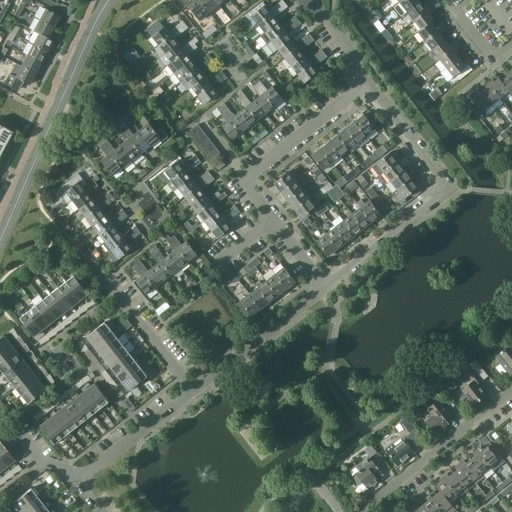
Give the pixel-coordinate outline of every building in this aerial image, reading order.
[(188,5),(199,20),(209,12),(199,0),(192,0),(193,1),(188,5)] [(199,0),(209,12),(218,5),(214,0),(199,0)] [(259,25),(258,24),(285,3),(282,0),(281,0),(269,10),(265,5),(263,2),(245,15),(253,26),(252,26),(254,29),(259,25)] [(402,0),(398,4),(399,5),(400,4),(406,12),(419,1),(418,0),(402,0)] [(22,10),(26,3),(21,1),(18,8),(22,10)] [(50,5),(57,9),(60,5),(52,1),(50,5)] [(424,7),(419,1),(406,12),(412,19),(411,21),(412,22),(433,5),(430,2),(424,7)] [(265,32),(278,22),(275,17),(288,7),(285,3),(258,24),(259,25),(265,32)] [(0,12),(4,14),(8,7),(4,4),(0,12)] [(420,29),(434,19),(430,14),(436,9),(433,5),(412,22),(413,23),(414,22),(420,29)] [(375,7),(370,11),(374,16),(379,12),(375,7)] [(22,10),(18,8),(14,15),(18,17),(22,10)] [(44,8),(38,19),(53,27),(59,16),(44,8)] [(282,27),(278,22),(265,32),(260,36),(267,45),(271,41),(285,30),(298,20),(295,16),(282,27)] [(47,38),(53,27),(38,19),(32,30),(52,41),(52,40),(47,38)] [(434,19),(420,29),(417,32),(423,40),(422,41),(423,42),(444,26),(441,22),(435,27),(431,22),(434,19)] [(169,31),(165,26),(152,36),(159,45),(172,35),(185,24),(183,20),(169,31)] [(298,20),(285,30),(271,41),(278,49),(291,38),(288,34),(301,23),(298,20)] [(185,24),(172,35),(159,45),(165,53),(178,43),(175,38),(188,28),(185,24)] [(15,25),(11,32),(15,35),(19,28),(15,25)] [(213,25),(202,33),(206,38),(217,30),(213,25)] [(395,26),(389,31),(393,37),(399,32),(395,26)] [(432,50),(445,40),(441,34),(447,29),(444,26),(423,42),(424,43),(425,42),(432,50)] [(46,52),(52,41),(32,30),(37,33),(32,44),(46,52)] [(15,35),(11,32),(7,40),(11,42),(15,35)] [(295,43),(291,38),(278,49),(284,57),(298,47),(311,37),(308,33),(295,43)] [(172,62),(185,51),(195,44),(198,41),(195,37),(182,48),(178,43),(165,53),(160,57),(167,65),(172,62)] [(304,55),(301,51),(314,40),(311,37),(298,47),(284,57),(291,66),(304,55)] [(393,37),(388,41),(391,45),(396,41),(393,37)] [(437,60),(458,44),(455,40),(449,45),(445,40),(432,50),(438,57),(436,59),(437,60)] [(40,62),(46,52),(32,44),(26,54),(40,62)] [(174,74),(192,60),(188,55),(197,47),(195,44),(185,51),(172,62),(167,65),(174,74)] [(461,48),(458,44),(437,60),(438,61),(440,60),(446,68),(459,57),(455,53),(461,48)] [(249,46),(245,48),(251,57),(255,54),(249,46)] [(321,49),(308,60),(304,55),(291,66),(298,74),(324,53),(321,49)] [(130,66),(136,61),(129,51),(123,56),(130,66)] [(263,61),(257,53),(253,57),(259,64),(261,62),(263,61)] [(318,72),(314,67),(327,57),(324,53),(298,74),(304,83),(318,72)] [(34,73),(40,62),(26,54),(20,65),(34,73)] [(405,57),(403,59),(407,63),(412,60),(408,55),(405,57)] [(174,74),(180,82),(208,60),(207,59),(205,57),(195,64),(192,60),(174,74)] [(451,78),(453,77),(472,62),(469,58),(463,63),(459,57),(446,68),(452,76),(450,77),(451,78)] [(191,87),(205,76),(201,72),(211,64),(208,60),(180,82),(187,90),(191,87)] [(259,64),(258,65),(261,68),(267,63),(264,60),(263,61),(261,62),(259,64)] [(28,85),(34,73),(20,65),(14,76),(9,74),(4,84),(16,90),(21,81),(28,85)] [(151,78),(147,72),(141,77),(146,82),(151,78)] [(499,78),(511,94),(511,93),(511,76),(508,72),(505,75),(506,77),(501,81),(499,78)] [(218,73),(208,81),(205,76),(191,87),(198,95),(221,77),(218,73)] [(218,93),(214,88),(224,81),(221,77),(198,95),(205,104),(218,93)] [(492,80),(488,83),(500,98),(509,91),(511,95),(511,94),(499,78),(493,82),(492,80)] [(257,83),(275,106),(283,99),(273,86),(267,90),(260,81),(257,83)] [(255,99),(266,113),(275,106),(257,83),(253,86),(260,96),(255,99)] [(491,105),(500,98),(488,83),(485,86),(486,88),(481,92),(491,105)] [(161,92),(158,87),(152,92),(156,96),(161,92)] [(437,88),(429,94),(434,100),(442,94),(437,88)] [(240,96),(258,119),(266,113),(255,99),(251,103),(241,90),(237,93),(240,96)] [(491,105),(481,92),(476,96),(474,94),(470,97),(477,106),(473,109),(481,120),(487,116),(485,113),(485,110),(491,105)] [(239,112),(249,126),(258,119),(240,96),(236,99),(243,109),(239,112)] [(220,106),(223,110),(241,133),(249,126),(239,112),(234,116),(224,103),(220,106)] [(241,133),(223,110),(220,106),(217,108),(227,122),(222,126),(232,139),(241,133)] [(139,131),(151,145),(160,138),(162,141),(168,137),(161,128),(156,132),(149,123),(141,113),(137,117),(144,127),(139,131)] [(355,121),(366,137),(375,130),(363,115),(355,121)] [(366,137),(355,121),(346,128),(358,143),(366,137)] [(0,166),(0,152),(11,132),(12,131),(0,124),(0,171),(2,167),(0,166)] [(192,137),(202,130),(198,124),(188,132),(192,137)] [(122,129),(141,153),(151,145),(139,131),(133,135),(126,125),(122,129)] [(358,143),(346,128),(338,135),(349,150),(358,143)] [(120,146),(132,160),(141,153),(122,129),(118,132),(125,141),(120,146)] [(205,134),(203,131),(202,130),(192,137),(196,142),(205,134)] [(205,134),(196,142),(199,147),(209,139),(205,134)] [(349,150),(338,135),(329,142),(341,157),(349,150)] [(199,147),(203,151),(213,144),(209,139),(199,147)] [(103,144),(122,168),(132,160),(120,146),(115,150),(107,140),(103,144)] [(341,157),(329,142),(320,148),(332,163),(341,157)] [(386,152),(391,147),(387,142),(382,146),(386,152)] [(101,161),(112,176),(122,168),(103,144),(99,147),(106,156),(101,161)] [(203,151),(207,156),(217,149),(213,144),(203,151)] [(332,163),(320,148),(312,155),(323,170),(332,163)] [(217,149),(207,156),(211,161),(221,154),(217,149)] [(383,173),(398,161),(391,152),(376,164),(372,167),(379,176),(383,173)] [(369,157),(373,162),(378,158),(374,153),(369,157)] [(195,155),(182,165),(178,160),(165,171),(171,179),(198,159),(195,155)] [(313,161),(308,156),(303,160),(307,165),(313,161)] [(373,162),(369,157),(364,161),(368,166),(373,162)] [(218,170),(225,165),(220,158),(214,164),(218,170)] [(198,159),(171,179),(167,183),(173,191),(178,188),(191,177),(188,173),(201,162),(198,159)] [(405,169),(398,161),(383,173),(390,181),(405,169)] [(351,170),(355,175),(361,171),(357,166),(351,170)] [(146,167),(141,172),(143,175),(149,171),(146,167)] [(317,177),(322,173),(318,168),(313,172),(317,177)] [(411,178),(405,169),(390,181),(396,189),(411,178)] [(355,175),(351,170),(347,174),(351,179),(355,175)] [(274,183),(281,192),(296,180),(289,171),(274,183)] [(208,172),(195,182),(191,177),(178,188),(185,196),(211,175),(208,172)] [(72,200),(86,190),(95,182),(92,179),(83,186),(79,181),(82,179),(78,173),(57,190),(62,197),(67,193),(72,200)] [(322,173),(317,177),(321,183),(326,179),(322,173)] [(204,194),(201,189),(214,179),(211,175),(185,196),(191,204),(204,194)] [(361,175),(356,179),(360,184),(365,180),(361,175)] [(342,176),(333,183),(335,185),(337,184),(340,188),(347,182),(342,176)] [(400,194),(403,198),(418,187),(411,178),(396,189),(392,193),(395,197),(400,194)] [(281,192),(288,200),(303,189),(296,180),(281,192)] [(349,185),(353,190),(358,186),(354,181),(349,185)] [(95,182),(86,190),(72,200),(79,208),(92,198),(89,193),(98,186),(95,182)] [(336,193),(341,189),(340,188),(337,184),(335,185),(332,188),(336,193)] [(370,196),(375,192),(371,187),(366,191),(370,196)] [(332,188),(327,192),(331,197),(336,193),(332,188)] [(288,200),(294,209),(309,197),(303,189),(288,200)] [(340,198),(345,194),(341,189),(336,193),(340,198)] [(218,191),(208,199),(204,194),(191,204),(198,213),(221,195),(218,191)] [(96,203),(92,198),(79,208),(86,217),(99,206),(109,199),(112,196),(109,192),(96,203)] [(214,206),(223,198),(227,195),(225,192),(221,195),(198,213),(204,221),(218,211),(214,206)] [(370,196),(374,202),(379,198),(375,192),(370,196)] [(331,197),(331,198),(334,202),(340,198),(336,193),(331,197)] [(294,209),(301,218),(316,206),(312,201),(315,199),(312,195),(309,197),(294,209)] [(49,196),(43,201),(47,206),(53,202),(49,196)] [(109,199),(99,206),(86,217),(92,225),(105,215),(102,210),(111,202),(109,199)] [(381,215),(369,199),(364,203),(361,199),(357,203),(360,206),(372,222),(381,215)] [(319,207),(324,213),(329,209),(324,203),(319,207)] [(389,210),(385,205),(380,208),(384,214),(389,210)] [(351,213),(363,228),(372,222),(360,206),(351,213)] [(319,207),(314,212),(318,217),(324,213),(319,207)] [(231,208),(221,215),(218,211),(204,221),(211,230),(224,219),(233,211),(231,208)] [(231,228),(227,223),(240,212),(237,208),(224,219),(211,230),(218,238),(231,228)] [(109,219),(105,215),(92,225),(99,234),(125,213),(122,209),(109,219)] [(119,232),(115,227),(128,216),(125,213),(99,234),(105,242),(119,232)] [(343,220),(355,235),(363,228),(351,213),(343,220)] [(307,217),(302,221),(306,226),(311,222),(307,217)] [(334,227),(346,242),(355,235),(343,220),(334,227)] [(108,253),(138,229),(135,225),(122,236),(119,232),(105,242),(103,244),(109,252),(108,253)] [(326,233),(338,248),(346,242),(334,227),(326,233)] [(132,249),(128,243),(141,233),(138,229),(108,253),(115,262),(132,249)] [(326,233),(317,240),(329,255),(338,248),(326,233)] [(164,237),(174,251),(169,254),(180,268),(188,261),(170,238),(167,234),(164,237)] [(170,238),(188,261),(197,254),(187,241),(181,245),(174,235),(170,238)] [(169,254),(165,258),(154,245),(151,248),(172,274),(180,268),(169,254)] [(273,253),(268,247),(263,252),(267,257),(273,253)] [(147,250),(157,264),(153,267),(163,281),(172,274),(151,248),(147,250)] [(255,266),(260,262),(256,257),(251,261),(255,266)] [(153,267),(148,271),(138,258),(134,261),(137,264),(155,287),(163,281),(153,267)] [(255,266),(251,261),(246,265),(250,270),(255,266)] [(158,292),(155,287),(137,264),(133,267),(141,277),(136,281),(150,299),(158,292)] [(286,288),(295,282),(283,266),(275,273),(286,288)] [(238,280),(243,276),(239,271),(234,274),(238,280)] [(278,295),(286,288),(275,273),(266,280),(278,295)] [(238,280),(234,274),(229,278),(233,283),(238,280)] [(80,300),(88,294),(74,275),(66,281),(80,300)] [(225,278),(219,282),(223,288),(229,284),(225,278)] [(257,287),(269,302),(278,295),(266,280),(257,287)] [(73,306),(80,300),(66,281),(58,287),(73,306)] [(65,312),(73,306),(58,287),(50,293),(65,312)] [(249,293),(261,308),(269,302),(257,287),(249,293)] [(43,299),(57,318),(65,312),(50,293),(43,299)] [(249,293),(240,301),(252,315),(261,308),(249,293)] [(89,307),(96,303),(92,298),(86,303),(89,307)] [(35,305),(50,324),(57,318),(43,299),(35,305)] [(78,309),(81,313),(88,310),(84,304),(78,309)] [(28,311),(42,330),(50,324),(35,305),(28,311)] [(117,309),(112,314),(116,319),(121,314),(117,309)] [(71,315),(74,319),(80,316),(76,310),(71,315)] [(28,311),(20,318),(34,336),(42,330),(28,311)] [(63,321),(66,325),(73,322),(69,316),(63,321)] [(126,318),(120,322),(126,330),(132,325),(126,318)] [(55,327),(59,331),(65,328),(61,322),(55,327)] [(105,322),(86,336),(93,344),(111,330),(105,322)] [(8,331),(13,337),(17,334),(13,327),(8,331)] [(48,333),(51,337),(58,333),(54,328),(48,333)] [(117,337),(111,330),(93,344),(99,352),(117,337)] [(40,339),(43,343),(50,340),(46,334),(40,339)] [(0,338),(0,350),(10,343),(4,335),(0,338)] [(15,339),(19,345),(23,342),(20,335),(15,339)] [(123,345),(117,337),(99,352),(105,360),(123,345)] [(508,346),(494,357),(501,365),(501,367),(503,370),(505,370),(509,375),(511,375),(511,374),(511,349),(511,348),(511,340),(507,344),(508,346)] [(88,348),(83,342),(79,346),(83,352),(84,351),(88,348)] [(10,343),(0,350),(0,362),(16,351),(10,343)] [(26,343),(24,344),(21,347),(25,353),(29,349),(26,343)] [(129,353),(123,345),(105,360),(111,367),(129,353)] [(94,356),(89,350),(85,353),(89,360),(94,356)] [(0,362),(0,368),(3,373),(22,358),(16,351),(0,362)] [(32,351),(31,351),(27,354),(31,360),(35,357),(32,351)] [(135,360),(129,353),(111,367),(117,375),(135,360)] [(95,367),(96,366),(100,363),(95,357),(91,361),(95,367)] [(3,373),(9,380),(28,366),(22,358),(3,373)] [(38,358),(37,359),(32,362),(37,368),(41,365),(38,358)] [(141,368),(135,360),(117,375),(122,382),(141,368)] [(106,371),(101,365),(97,368),(101,375),(106,371)] [(9,380),(15,388),(34,374),(28,366),(9,380)] [(44,366),(43,367),(38,370),(43,376),(47,372),(44,366)] [(147,376),(141,368),(122,382),(129,390),(147,376)] [(471,381),(462,389),(474,405),(486,395),(478,384),(482,380),(475,370),(467,376),(471,381)] [(45,377),(49,383),(53,380),(50,373),(49,374),(45,377)] [(107,373),(103,376),(107,383),(108,382),(112,379),(107,373)] [(15,388),(22,396),(40,381),(34,374),(15,388)] [(89,380),(86,376),(79,380),(83,385),(89,380)] [(450,379),(441,387),(447,394),(456,386),(450,379)] [(118,386),(113,380),(109,384),(113,390),(114,389),(118,386)] [(33,400),(46,389),(40,381),(22,396),(28,404),(33,400)] [(71,386),(72,387),(75,391),(81,387),(78,382),(71,386)] [(87,390),(101,408),(109,402),(94,383),(87,390)] [(63,392),(64,393),(67,397),(73,392),(70,388),(63,392)] [(119,388),(115,391),(119,398),(124,394),(119,388)] [(79,396),(93,414),(101,408),(87,390),(79,396)] [(56,398),(60,403),(66,398),(62,394),(56,398)] [(71,402),(86,420),(93,414),(79,396),(71,402)] [(431,416),(425,421),(434,432),(441,426),(442,428),(455,418),(439,398),(426,409),(431,416)] [(49,405),(52,409),(58,404),(55,400),(48,404),(49,405)] [(130,401),(125,405),(131,413),(136,408),(130,401)] [(63,408),(78,426),(86,420),(71,402),(63,408)] [(50,410),(47,406),(40,410),(41,411),(44,415),(50,410)] [(56,413),(70,432),(78,426),(63,408),(56,413)] [(37,421),(43,416),(39,412),(33,416),(37,421)] [(413,412),(407,416),(412,422),(417,418),(413,412)] [(48,419),(63,438),(70,432),(56,413),(48,419)] [(406,417),(400,422),(410,433),(416,428),(406,417)] [(40,426),(55,444),(63,438),(48,419),(40,426)] [(393,443),(385,449),(398,465),(414,452),(411,448),(417,443),(410,433),(403,439),(403,440),(398,443),(399,444),(396,447),(393,443)] [(498,448),(502,445),(496,438),(493,441),(498,448)] [(4,446),(0,441),(0,458),(7,467),(15,460),(4,446)] [(369,457),(376,452),(371,445),(364,450),(369,457)] [(498,448),(503,454),(507,451),(502,445),(498,448)] [(491,467),(499,460),(488,446),(483,450),(481,447),(477,450),(491,467)] [(491,467),(477,450),(473,453),(475,456),(471,459),(482,474),(491,467)] [(373,473),(379,469),(380,468),(376,463),(375,464),(372,460),(369,462),(366,458),(355,467),(358,470),(352,475),(360,485),(362,483),(367,489),(379,480),(373,473)] [(484,477),(482,474),(471,459),(466,463),(464,460),(460,463),(474,481),(476,483),(484,477)] [(476,483),(474,481),(460,463),(456,466),(458,469),(454,473),(465,487),(467,490),(476,483)] [(15,473),(22,470),(18,464),(12,469),(15,473)] [(10,470),(4,475),(8,479),(14,476),(13,474),(10,470)] [(467,490),(465,487),(454,473),(449,476),(447,474),(443,477),(457,494),(459,497),(467,490)] [(449,500),(457,494),(443,477),(439,480),(441,482),(437,486),(448,501),(449,500)] [(502,482),(505,486),(511,480),(509,477),(502,482)] [(505,486),(502,482),(496,487),(498,491),(505,486)] [(430,495),(443,511),(451,511),(455,509),(452,505),(451,505),(448,501),(437,486),(436,486),(440,491),(436,495),(434,492),(430,495)] [(30,488),(12,503),(18,510),(36,496),(30,488)] [(507,488),(500,493),(503,497),(510,491),(507,488)] [(485,495),(488,499),(495,494),(492,490),(485,495)] [(443,511),(430,495),(426,498),(428,501),(423,504),(429,511),(443,511)] [(479,501),(481,504),(488,499),(485,495),(479,501)] [(31,511),(42,504),(36,496),(18,510),(19,511),(31,511)] [(490,501),(493,505),(499,500),(496,496),(490,501)] [(490,501),(483,506),(486,510),(493,505),(490,501)]
